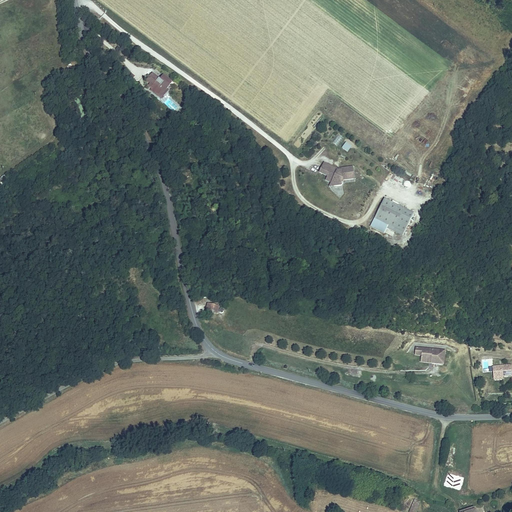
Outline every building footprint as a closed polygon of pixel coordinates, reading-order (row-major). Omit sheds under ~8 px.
[(145,80),(149,83),(152,85),(150,89),(157,95),(161,91),(163,93),(166,90),(172,82),(164,74),(160,79),(152,73),(145,80)] [(157,95),(150,89),(147,92),(160,102),(168,92),(166,90),(163,93),(161,91),(157,95)] [(337,146),(343,138),(338,134),(332,142),(337,146)] [(348,152),(352,145),(346,141),(341,148),(348,152)] [(318,172),(323,174),(326,168),(328,166),(323,163),(318,172)] [(326,168),(323,174),(326,176),(332,179),(330,183),(327,187),(339,186),(341,183),(341,181),(353,181),(352,169),(341,170),(341,172),(336,172),(336,170),(328,166),(326,168)] [(384,199),(375,219),(404,233),(414,214),(384,199)] [(208,303),(206,311),(217,314),(219,305),(208,303)] [(443,364),(444,350),(422,347),(421,355),(420,360),(431,361),(431,363),(443,364)] [(493,367),(494,377),(500,377),(511,376),(511,365),(493,367)] [(415,511),(416,511),(422,502),(413,499),(407,511),(415,511)]
